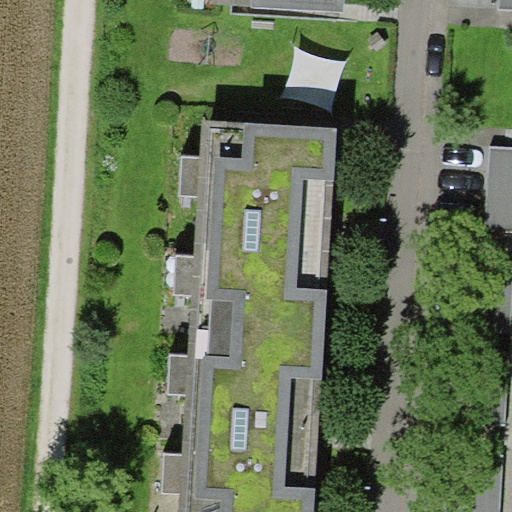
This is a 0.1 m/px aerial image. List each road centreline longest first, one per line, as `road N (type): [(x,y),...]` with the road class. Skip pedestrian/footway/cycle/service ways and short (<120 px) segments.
road 1 (residential): [(390,511),(422,0)]
road 2 (track): [(84,0),(52,511)]
